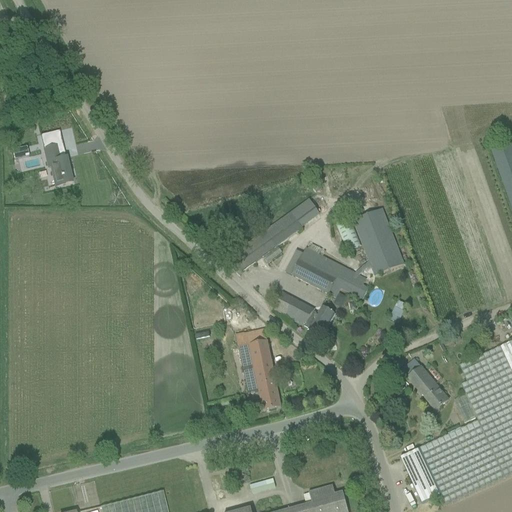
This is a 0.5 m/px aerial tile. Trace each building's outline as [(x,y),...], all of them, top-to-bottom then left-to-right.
[(511,145),(511,142),(489,150),(511,210),(511,145)] [(55,188),(72,184),(66,159),(61,160),(58,147),(43,150),(48,170),(51,169),(55,188)] [(11,151),(13,161),(29,158),(26,148),(11,151)] [(242,274),(250,268),(303,231),(302,230),(321,216),(310,202),(231,258),(242,274)] [(369,263),(355,275),(323,258),(306,250),(303,255),(295,251),(284,274),(292,278),(336,300),(340,292),(362,301),(368,290),(363,288),(364,285),(367,281),(359,277),(367,270),(368,272),(371,270),(374,278),(404,266),(382,211),(353,223),(369,263)] [(349,219),(335,224),(345,252),(360,247),(349,219)] [(321,340),(335,316),(321,308),(317,315),(309,310),(310,309),(283,295),(274,312),(288,320),(289,318),(309,330),(307,332),(321,340)] [(399,324),(407,306),(399,302),(390,321),(399,324)] [(281,409),(264,332),(238,337),(248,394),(259,392),(263,413),(281,409)] [(459,336),(450,340),(453,345),(461,341),(459,336)] [(511,476),(511,342),(459,368),(466,384),(460,387),(465,397),(453,403),(464,424),(475,419),(477,423),(420,450),(441,496),(446,507),(511,476)] [(402,372),(435,413),(449,401),(414,361),(402,372)] [(441,496),(420,450),(400,459),(422,505),(441,496)] [(347,511),(344,498),(336,500),(333,487),(309,493),(312,504),(283,511),(251,511),(251,509),(240,511),(347,511)] [(167,511),(163,491),(100,509),(101,511),(167,511)]
